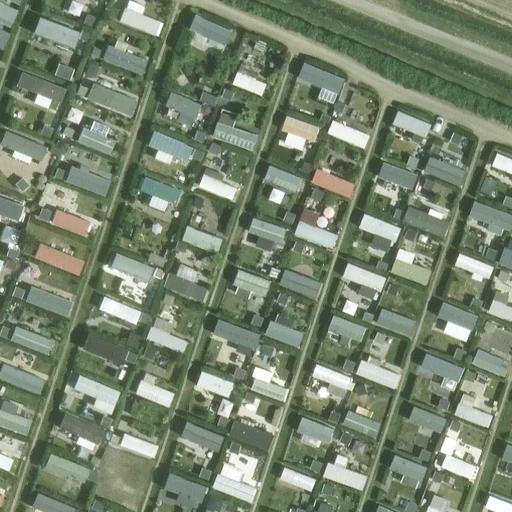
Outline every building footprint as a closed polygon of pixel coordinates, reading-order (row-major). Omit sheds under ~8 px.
[(0,0),(0,7),(17,15),(23,2),(18,0),(0,0)] [(157,19),(121,4),(116,18),(152,32),(157,19)] [(109,6),(106,14),(115,18),(118,10),(109,6)] [(0,26),(13,31),(17,19),(0,13),(0,26)] [(86,14),(83,23),(91,27),(95,18),(86,14)] [(242,32),(203,15),(197,30),(236,46),(242,32)] [(77,29),(41,16),(35,33),(70,46),(77,29)] [(81,31),(78,39),(87,43),(90,35),(81,31)] [(0,48),(6,51),(11,40),(0,34),(0,48)] [(258,41),(255,49),(264,53),(267,44),(258,41)] [(145,57),(105,42),(102,50),(100,56),(140,72),(145,57)] [(93,47),(90,55),(99,58),(100,56),(102,50),(93,47)] [(227,64),(187,48),(181,62),(221,78),(227,64)] [(344,77),(304,60),(298,75),(338,91),(344,77)] [(274,83),(234,67),(229,81),(268,97),(274,83)] [(63,85),(19,69),(14,82),(58,99),(63,85)] [(79,86),(76,94),(85,98),(88,90),(79,86)] [(91,86),(85,100),(129,118),(135,103),(91,86)] [(225,88),(222,97),(231,100),(234,92),(225,88)] [(200,101),(171,89),(165,103),(204,119),(210,105),(200,101)] [(204,92),(200,101),(210,105),(215,107),(218,98),(204,92)] [(338,102),(335,111),(342,114),(345,105),(338,102)] [(436,122),(396,106),(390,120),(430,137),(436,122)] [(323,127),(284,111),(278,125),(317,142),(323,127)] [(323,113),(320,120),(328,124),(331,117),(323,113)] [(371,133),(331,117),(328,124),(325,131),(365,147),(371,133)] [(255,136),(216,120),(210,134),(249,150),(255,136)] [(43,123),(40,132),(49,135),(52,127),(43,123)] [(75,139),(111,154),(116,141),(80,126),(75,139)] [(44,144),(3,127),(0,133),(0,142),(38,158),(44,144)] [(65,127),(62,135),(70,138),(73,130),(65,127)] [(194,148),(154,131),(148,146),(188,162),(194,148)] [(198,131),(195,140),(204,143),(207,135),(198,131)] [(449,133),(446,140),(453,143),(457,136),(449,133)] [(328,139),(325,147),(333,150),(336,142),(328,139)] [(213,142),(210,151),(218,154),(221,146),(213,142)] [(511,156),(492,148),(486,163),(511,173),(511,156)] [(196,149),(192,157),(201,161),(204,152),(196,149)] [(467,171),(428,154),(422,169),(461,185),(467,171)] [(420,173),(381,157),(375,171),(414,188),(420,173)] [(411,157),(407,166),(416,169),(420,160),(411,157)] [(306,177),(266,161),(260,175),(300,192),(306,177)] [(305,162),(302,171),(311,174),(314,166),(305,162)] [(356,181),(317,165),(311,179),(350,195),(356,181)] [(241,186),(201,169),(196,184),(235,200),(241,186)] [(57,170),(53,179),(62,183),(66,173),(57,170)] [(72,170),(67,183),(99,195),(104,182),(72,170)] [(180,189),(140,172),(134,187),(174,203),(180,189)] [(428,178),(425,187),(434,191),(437,182),(428,178)] [(22,179),(15,185),(21,192),(28,186),(22,179)] [(315,189),(312,197),(321,201),(324,192),(315,189)] [(511,214),(511,212),(473,196),(467,211),(507,227),(511,214)] [(511,198),(506,196),(502,205),(511,208),(511,207),(511,198)] [(22,206),(0,197),(0,213),(17,219),(22,206)] [(196,198),(193,207),(201,209),(204,201),(196,198)] [(450,220),(411,203),(405,218),(444,234),(450,220)] [(168,221),(128,205),(122,219),(162,235),(168,221)] [(53,206),(48,219),(83,232),(88,219),(53,206)] [(402,224),(363,208),(357,222),(397,239),(402,224)] [(397,209),(394,218),(403,221),(406,212),(397,209)] [(41,210),(38,218),(46,221),(49,213),(41,210)] [(287,212),(284,220),(293,224),(296,215),(287,212)] [(292,230),(252,214),(246,228),(286,244),(292,230)] [(338,232),(298,216),(292,230),(332,246),(338,232)] [(222,238),(182,222),(176,236),(216,252),(222,238)] [(408,229),(405,239),(414,242),(417,232),(408,229)] [(299,241),(295,250),(303,253),(306,244),(299,241)] [(177,242),(174,251),(182,254),(185,245),(177,242)] [(79,259),(41,243),(35,258),(74,273),(79,259)] [(25,244),(21,253),(30,257),(34,248),(25,244)] [(8,248),(5,257),(15,260),(17,251),(8,248)] [(489,248),(485,257),(494,260),(498,252),(489,248)] [(152,265),(113,249),(107,263),(146,279),(152,265)] [(511,250),(506,249),(502,262),(511,265),(511,250)] [(493,263),(459,250),(454,262),(488,276),(493,263)] [(150,253),(147,261),(164,269),(167,261),(150,253)] [(434,269),(394,253),(389,265),(388,267),(428,283),(434,269)] [(7,260),(4,268),(12,272),(16,264),(7,260)] [(380,261),(376,271),(385,275),(388,267),(389,265),(380,261)] [(386,278),(346,262),(340,276),(380,292),(386,278)] [(274,280),(235,264),(229,278),(269,295),(274,280)] [(206,284),(167,268),(161,282),(200,299),(206,284)] [(272,268),(269,275),(278,279),(280,271),(272,268)] [(156,269),(152,277),(160,281),(164,273),(156,269)] [(325,285),(286,269),(280,283),(319,299),(325,285)] [(501,270),(498,278),(506,282),(509,274),(501,270)] [(392,282),(388,290),(397,294),(400,286),(392,282)] [(60,296),(29,285),(24,299),(55,310),(60,296)] [(14,286),(10,295),(19,299),(23,289),(14,286)] [(140,308),(101,292),(95,306),(134,323),(140,308)] [(165,295),(162,303),(171,306),(174,298),(165,295)] [(511,303),(491,295),(485,309),(511,320),(511,303)] [(481,314),(442,298),(436,312),(475,329),(481,314)] [(473,298),(470,306),(479,310),(482,301),(473,298)] [(418,323),(378,307),(374,315),(372,321),(412,337),(418,323)] [(371,327),(332,310),(326,325),(365,341),(371,327)] [(366,312),(363,320),(371,323),(372,321),(374,315),(366,312)] [(143,313),(139,321),(148,325),(151,316),(143,313)] [(254,315),(251,324),(260,328),(263,319),(254,315)] [(259,334),(220,317),(214,332),(253,348),(259,334)] [(307,336),(268,320),(262,334),(301,350),(307,336)] [(487,321),(484,329),(492,332),(495,324),(487,321)] [(188,340),(149,323),(143,338),(182,354),(188,340)] [(2,327),(0,331),(0,335),(7,339),(11,330),(2,327)] [(49,341),(16,328),(11,342),(44,355),(49,341)] [(126,347),(86,331),(80,345),(120,361),(126,347)] [(378,332),(375,340),(383,344),(386,336),(378,332)] [(129,333),(125,344),(136,348),(140,338),(129,333)] [(265,345),(262,354),(269,357),(273,348),(265,345)] [(511,369),(511,361),(475,346),(469,360),(509,377),(511,369)] [(457,348),(454,357),(463,360),(466,352),(457,348)] [(145,349),(142,356),(151,360),(154,352),(145,349)] [(465,366),(426,350),(420,364),(459,380),(465,366)] [(128,351),(124,360),(134,364),(138,355),(128,351)] [(44,369),(4,353),(0,363),(0,367),(38,383),(44,369)] [(401,373),(361,357),(357,367),(355,371),(395,387),(401,373)] [(352,379),(312,363),(307,377),(346,393),(352,379)] [(348,364),(344,372),(353,376),(357,367),(348,364)] [(240,383),(200,367),(194,381),(234,397),(240,383)] [(238,368),(234,376),(243,380),(247,371),(238,368)] [(466,369),(462,378),(471,381),(475,373),(466,369)] [(290,388),(251,371),(245,386),(284,402),(290,388)] [(117,389),(77,373),(71,387),(111,403),(117,389)] [(175,392),(135,376),(130,390),(169,406),(175,392)] [(361,384),(358,392),(366,395),(369,387),(361,384)] [(248,392),(245,401),(254,404),(257,395),(248,392)] [(496,414),(457,398),(451,412),(490,428),(496,414)] [(440,399),(437,408),(446,411),(449,403),(440,399)] [(449,417),(410,401),(404,415),(443,432),(449,417)] [(27,418),(0,408),(0,424),(21,432),(27,418)] [(387,425),(347,409),(341,424),(381,440),(387,425)] [(102,428),(62,412),(56,426),(96,443),(102,428)] [(337,428),(297,412),(291,427),(331,443),(337,428)] [(332,412),(329,420),(337,423),(341,415),(332,412)] [(222,432),(183,416),(177,430),(216,446),(222,432)] [(103,417),(99,425),(108,428),(111,420),(103,417)] [(224,417),(221,426),(230,429),(233,420),(224,417)] [(275,434),(235,417),(229,432),(269,448),(275,434)] [(452,419),(449,427),(457,430),(461,422),(452,419)] [(160,445),(125,431),(119,446),(155,459),(160,445)] [(343,434),(340,442),(349,445),(352,437),(343,434)] [(112,435),(109,443),(117,446),(120,439),(112,435)] [(511,442),(505,439),(499,454),(511,459),(511,442)] [(446,455),(478,465),(483,452),(450,441),(446,455)] [(232,443),(229,452),(238,455),(241,446),(232,443)] [(17,452),(0,444),(0,461),(12,466),(17,452)] [(112,450),(109,458),(117,462),(121,454),(112,450)] [(433,467),(394,450),(388,465),(427,481),(433,467)] [(422,450),(419,458),(428,462),(431,453),(422,450)] [(88,468),(49,452),(43,466),(82,482),(88,468)] [(92,457),(89,465),(96,468),(100,460),(92,457)] [(368,475),(328,459),(322,473),(362,490),(368,475)] [(322,479),(283,463),(277,477),(316,493),(322,479)] [(209,485),(169,469),(163,483),(203,499),(209,485)] [(435,470),(431,479),(440,482),(444,474),(435,470)] [(256,487),(217,471),(211,485),(250,501),(256,487)] [(139,497),(99,480),(93,495),(133,511),(139,497)] [(326,484),(323,492),(333,495),(335,487),(326,484)] [(76,511),(79,506),(39,489),(33,504),(53,511),(76,511)] [(511,511),(511,499),(488,490),(482,504),(501,511),(511,511)] [(434,508),(432,511),(461,511),(464,505),(433,491),(427,505),(434,508)] [(94,500),(91,509),(98,511),(99,511),(102,504),(94,500)] [(408,501),(405,510),(410,511),(414,511),(417,505),(408,501)] [(400,511),(377,502),(372,511),(400,511)]
